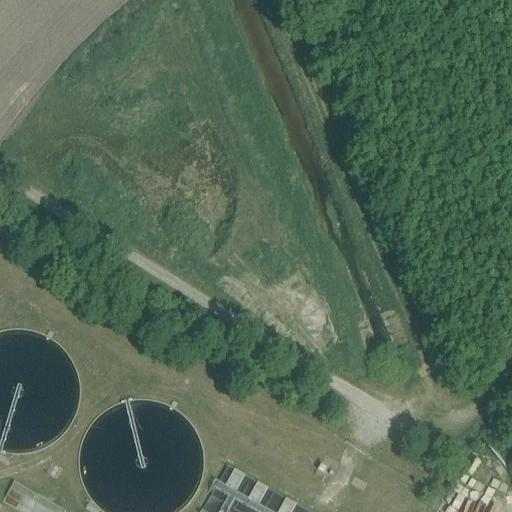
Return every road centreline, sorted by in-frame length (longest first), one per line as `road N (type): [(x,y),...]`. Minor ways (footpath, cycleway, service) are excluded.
road 1 (unclassified): [(407,427),(0,173)]
road 2 (track): [(407,427),(432,381),(278,0)]
